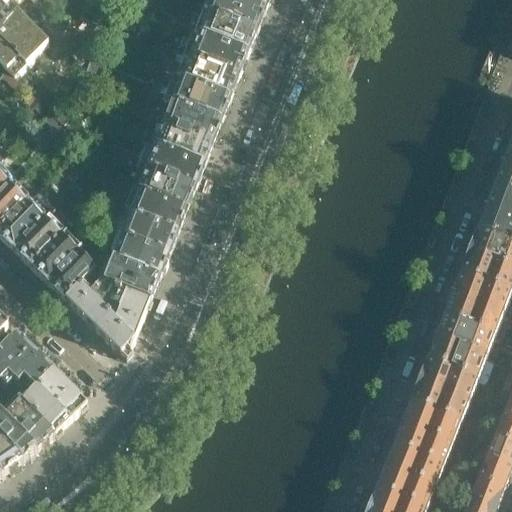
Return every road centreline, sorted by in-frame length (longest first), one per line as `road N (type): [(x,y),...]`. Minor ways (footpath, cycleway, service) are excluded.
road 1 (residential): [(342,511),(510,77)]
road 2 (primary): [(145,428),(325,0)]
road 3 (residential): [(145,428),(0,284)]
road 4 (primary): [(56,511),(145,428)]
